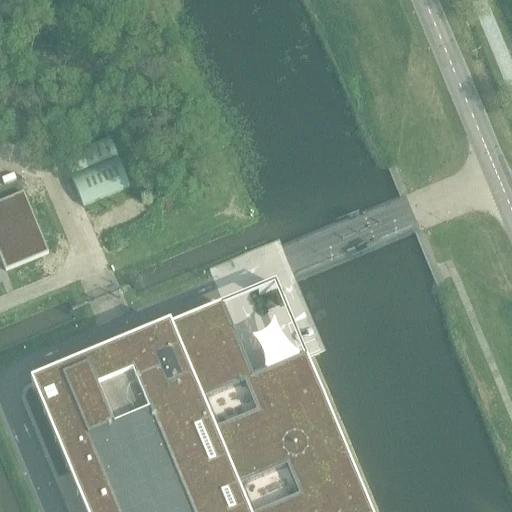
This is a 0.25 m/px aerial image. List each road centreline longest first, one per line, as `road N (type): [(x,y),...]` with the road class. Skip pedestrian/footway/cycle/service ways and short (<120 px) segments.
road 1 (tertiary): [(377,0),(511,327)]
road 2 (tertiary): [(511,197),(431,0)]
